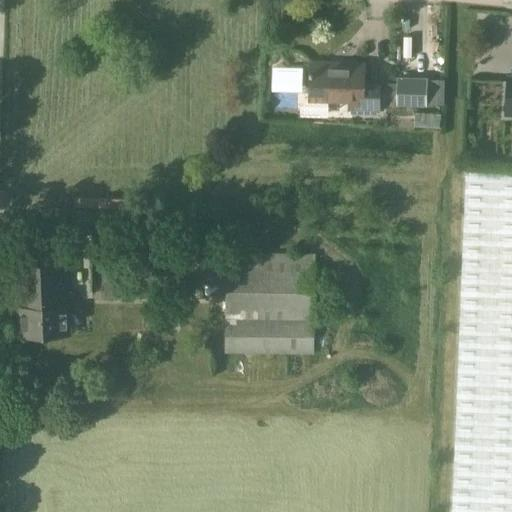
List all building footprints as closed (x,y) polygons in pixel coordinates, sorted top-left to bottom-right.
[(378,111),(379,85),(364,84),(364,65),(311,63),(310,100),(351,101),(351,110),(378,111)] [(302,75),(274,74),(273,92),(302,93),(302,75)] [(397,95),(397,104),(427,106),(427,104),(427,79),(427,78),(398,77),(398,83),(397,95)] [(511,511),(511,167),(466,166),(466,179),(452,511),(511,511)] [(227,252),(226,352),(314,353),(315,254),(227,252)] [(17,265),(19,336),(71,334),(68,263),(17,265)]
